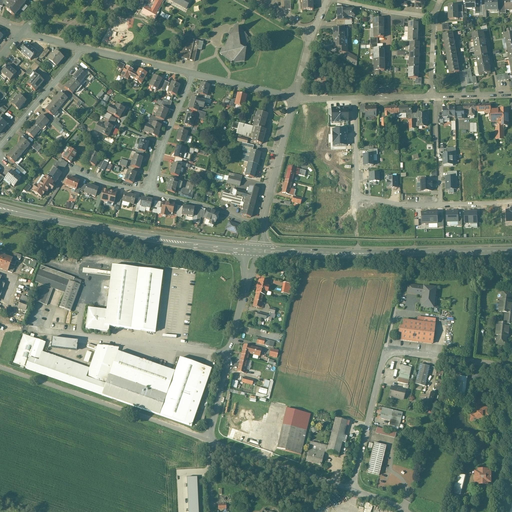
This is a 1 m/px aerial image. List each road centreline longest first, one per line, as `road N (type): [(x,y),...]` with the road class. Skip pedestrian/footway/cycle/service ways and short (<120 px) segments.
road 1 (residential): [(351,488),(385,351),(511,364)]
road 2 (secondary): [(0,208),(254,250)]
road 3 (secondary): [(254,250),(511,250)]
road 4 (residential): [(0,368),(206,442)]
road 5 (unclassified): [(254,250),(206,442)]
road 6 (residential): [(354,199),(511,202)]
road 7 (residential): [(206,442),(351,488)]
road 8 (residential): [(260,226),(294,98)]
road 9 (residential): [(83,48),(0,142)]
road 10 (residential): [(193,74),(148,191)]
